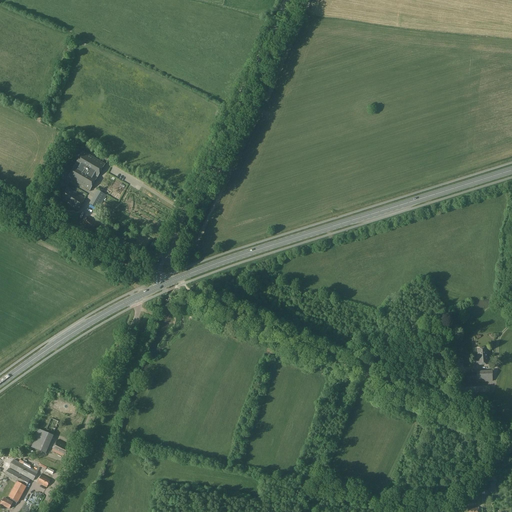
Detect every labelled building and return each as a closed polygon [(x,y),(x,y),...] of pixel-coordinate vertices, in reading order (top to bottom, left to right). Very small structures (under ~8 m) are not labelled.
[(84,152),(68,178),(89,190),(105,164),(84,152)] [(88,195),(90,192),(77,186),(75,190),(88,195)] [(78,210),(85,199),(68,188),(60,199),(78,210)] [(107,195),(97,190),(89,204),(98,210),(107,195)] [(93,233),(99,224),(88,216),(82,225),(93,233)] [(476,366),(490,364),(490,361),(488,361),(487,348),(477,349),(478,358),(476,358),(476,366)] [(476,382),(476,371),(466,372),(466,383),(476,382)] [(50,416),(62,419),(66,404),(53,401),(50,416)] [(53,432),(57,420),(49,418),(46,430),(53,432)] [(45,453),(50,434),(36,430),(30,449),(45,453)] [(65,458),(70,447),(57,440),(52,451),(65,458)] [(14,459),(9,468),(33,481),(38,473),(14,459)] [(30,480),(9,468),(5,476),(17,482),(26,487),(27,487),(26,487),(30,480)] [(51,480),(41,475),(37,483),(47,488),(51,480)] [(17,482),(8,497),(10,498),(16,501),(18,502),(26,487),(17,482)] [(482,485),(475,490),(478,494),(479,495),(481,495),(482,494),(482,492),(485,490),(485,489),(482,485)] [(2,501),(0,500),(0,507),(3,509),(5,506),(9,509),(13,503),(14,504),(16,501),(10,498),(9,501),(4,498),(3,501),(2,501)]
